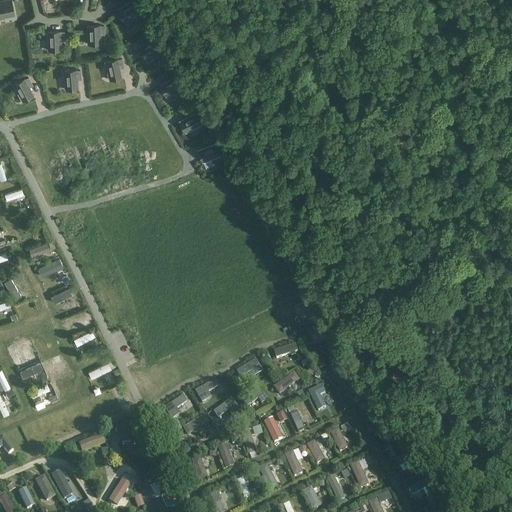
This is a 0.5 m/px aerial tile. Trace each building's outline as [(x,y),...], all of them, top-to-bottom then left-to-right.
[(0,15),(5,15),(5,16),(14,14),(10,0),(7,0),(0,1),(0,15)] [(124,21),(134,15),(136,19),(141,16),(139,12),(140,12),(133,1),(117,10),(124,21)] [(104,26),(100,26),(100,25),(87,26),(88,44),(101,44),(100,32),(104,32),(104,26)] [(64,32),(60,32),(60,31),(47,32),(48,50),(61,50),(60,38),(64,38),(64,32)] [(163,53),(161,49),(162,49),(155,38),(139,47),(146,58),(156,52),(158,56),(163,53)] [(122,59),(118,60),(118,59),(106,62),(110,80),(122,77),(120,66),(124,65),(122,59)] [(80,71),(76,71),(76,70),(64,71),(65,90),(78,89),(77,77),(81,77),(80,71)] [(177,76),(161,85),(167,96),(177,91),(179,95),(184,92),(183,88),(177,76)] [(29,77),(25,79),(25,78),(14,84),(23,101),(34,95),(28,84),(32,82),(29,77)] [(196,112),(180,121),(186,132),(196,127),(198,130),(204,127),(202,124),(202,123),(196,112)] [(221,159),(219,155),(220,155),(215,143),(198,150),(203,162),(214,158),(215,162),(221,159)] [(4,168),(0,169),(0,174),(4,187),(10,185),(4,168)] [(25,194),(8,200),(10,206),(27,200),(25,194)] [(36,213),(22,216),(23,222),(38,219),(36,213)] [(42,233),(26,236),(27,242),(43,239),(42,233)] [(0,267),(11,265),(10,259),(0,261),(0,267)] [(12,279),(7,281),(12,296),(17,294),(12,279)] [(52,301),(70,293),(66,285),(48,293),(52,301)] [(294,304),(297,312),(322,304),(319,296),(294,304)] [(79,300),(66,305),(68,311),(81,306),(79,300)] [(0,316),(14,314),(13,307),(0,309),(0,316)] [(39,309),(21,316),(22,321),(41,314),(39,309)] [(27,323),(29,330),(46,325),(45,319),(27,323)] [(72,329),(88,324),(87,319),(70,324),(72,329)] [(85,343),(97,338),(96,334),(83,338),(85,343)] [(45,352),(56,349),(53,339),(43,342),(45,348),(44,348),(45,352)] [(274,350),(276,358),(301,350),(298,342),(274,350)] [(25,350),(13,356),(16,362),(28,357),(25,350)] [(332,363),(336,369),(349,362),(345,356),(332,363)] [(43,369),(23,375),(25,381),(45,376),(43,369)] [(93,385),(111,380),(109,372),(91,377),(93,385)] [(273,386),(279,394),(299,379),(294,372),(273,386)] [(5,378),(0,379),(0,383),(6,396),(12,393),(5,378)] [(220,385),(215,378),(195,390),(202,402),(212,397),(209,392),(220,385)] [(309,391),(318,410),(326,406),(320,394),(325,392),(322,384),(309,391)] [(64,396),(67,402),(82,395),(79,389),(64,396)] [(302,390),(297,392),(300,400),(305,398),(302,390)] [(35,402),(52,397),(51,391),(33,396),(35,402)] [(10,404),(17,401),(14,395),(7,398),(10,404)] [(189,402),(185,395),(165,407),(172,419),(181,414),(178,409),(189,402)] [(0,408),(7,422),(13,419),(3,399),(0,400),(0,408)] [(294,419),(299,436),(306,434),(301,417),(294,419)] [(136,442),(137,422),(123,422),(122,441),(136,442)] [(1,435),(0,436),(0,447),(2,446),(8,454),(13,450),(1,435)] [(81,449),(85,459),(108,449),(106,444),(98,448),(95,442),(81,449)] [(148,450),(150,455),(156,452),(154,447),(148,450)] [(191,459),(199,479),(207,476),(200,456),(191,459)] [(361,488),(366,486),(364,483),(367,482),(360,468),(353,471),(361,488)] [(30,472),(24,475),(27,482),(33,479),(30,472)] [(257,481),(261,476),(256,472),(252,476),(257,481)] [(157,475),(147,480),(150,486),(160,482),(157,475)] [(44,476),(35,480),(46,501),(55,496),(44,476)] [(168,480),(160,485),(171,507),(179,503),(168,480)] [(247,483),(240,485),(245,502),(251,501),(247,483)] [(388,492),(378,497),(381,503),(391,498),(388,492)] [(369,501),(373,511),(383,511),(377,498),(369,501)] [(30,511),(36,511),(39,509),(29,499),(23,505),(30,511)]
